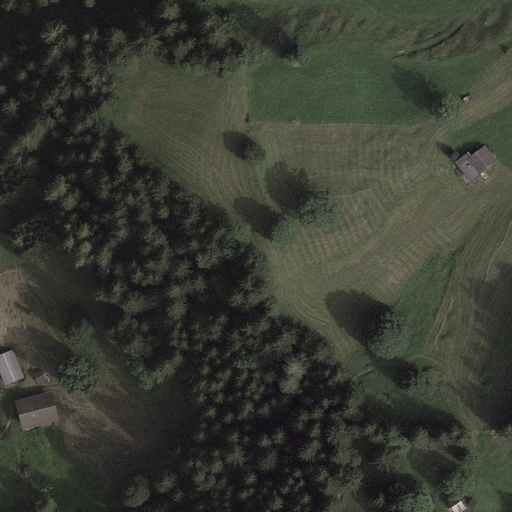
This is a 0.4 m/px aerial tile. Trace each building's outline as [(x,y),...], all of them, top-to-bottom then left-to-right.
[(458,162),(471,179),(495,160),(485,148),(472,159),(468,154),(458,162)] [(0,357),(0,366),(7,383),(21,377),(12,353),(0,357)] [(38,374),(42,383),(50,379),(46,371),(38,374)] [(56,417),(51,396),(20,404),(26,426),(56,417)] [(122,497),(125,504),(131,501),(129,495),(122,497)] [(459,495),(450,501),(458,511),(466,506),(459,495)]
